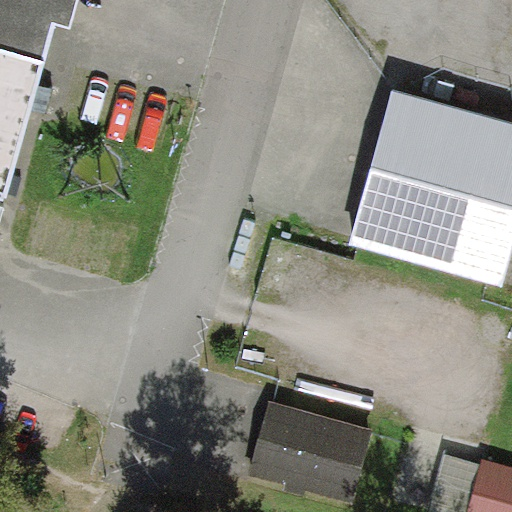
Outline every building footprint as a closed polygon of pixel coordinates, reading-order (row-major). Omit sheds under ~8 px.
[(0,0),(0,48),(46,61),(63,0),(0,0)] [(0,189),(8,191),(46,61),(0,48),(0,189)] [(511,242),(511,123),(397,92),(357,238),(502,277),(511,242)] [(371,431),(272,404),(254,470),(353,497),(371,431)] [(511,511),(511,470),(485,463),(471,511),(511,511)]
